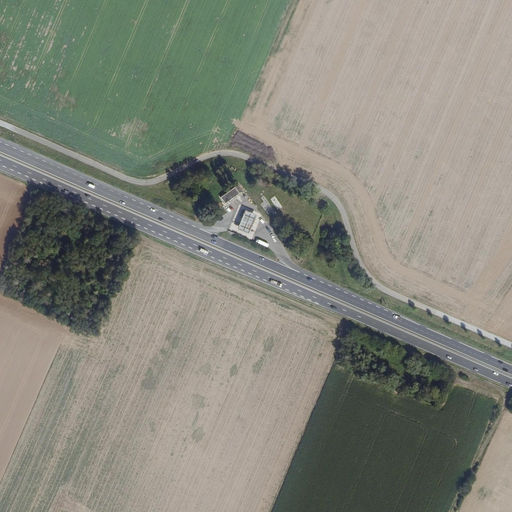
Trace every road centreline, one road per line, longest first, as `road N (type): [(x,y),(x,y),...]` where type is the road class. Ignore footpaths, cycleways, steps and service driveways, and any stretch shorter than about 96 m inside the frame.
road 1 (unclassified): [(0,122),(140,182),(228,152),(324,190),(339,204),(359,261),(378,285),(511,345)]
road 2 (trunk): [(0,159),(511,383)]
road 3 (trunk): [(511,369),(0,146)]
road 4 (track): [(452,511),(503,408),(499,390),(150,241)]
